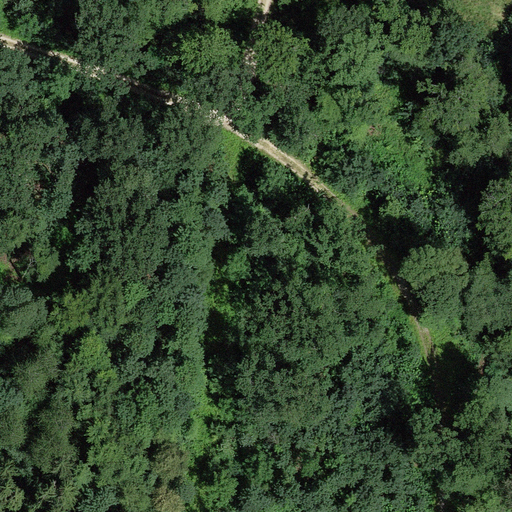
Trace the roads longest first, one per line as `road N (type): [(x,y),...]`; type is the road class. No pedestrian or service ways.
road 1 (track): [(230,123),(381,250),(434,391),(443,455),(438,511)]
road 2 (track): [(192,511),(219,302),(230,123)]
road 3 (track): [(0,43),(230,123)]
road 4 (track): [(230,123),(253,0)]
